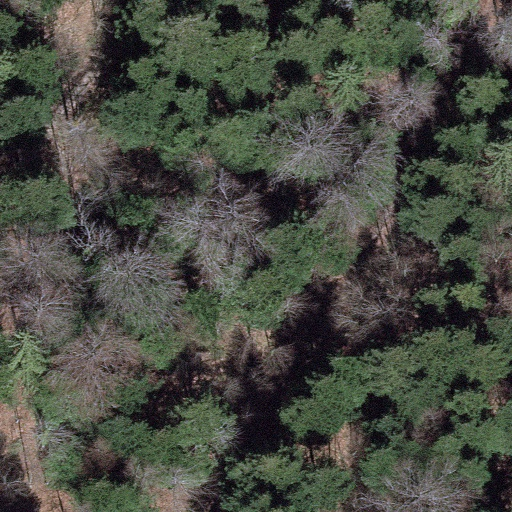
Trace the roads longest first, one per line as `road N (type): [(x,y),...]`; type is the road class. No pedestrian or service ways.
road 1 (track): [(236,511),(499,0)]
road 2 (track): [(155,0),(0,181)]
